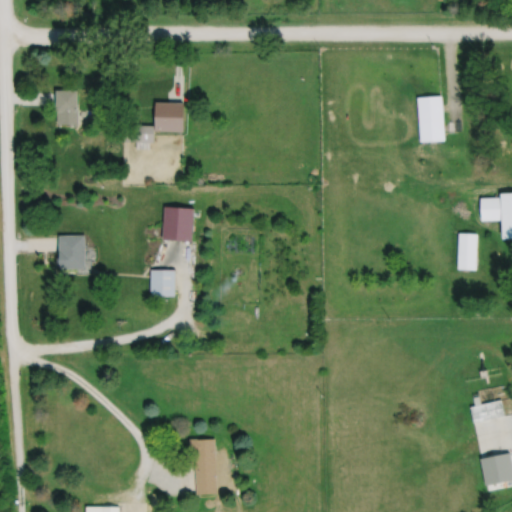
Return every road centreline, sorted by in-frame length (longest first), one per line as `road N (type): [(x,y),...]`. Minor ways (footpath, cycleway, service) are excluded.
road 1 (tertiary): [(1,0),(20,511)]
road 2 (residential): [(2,33),(511,33)]
